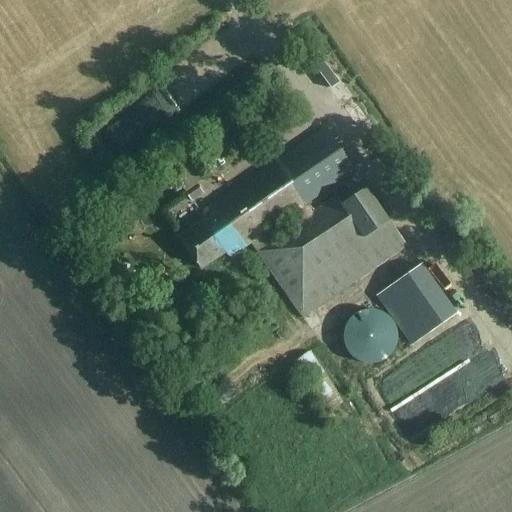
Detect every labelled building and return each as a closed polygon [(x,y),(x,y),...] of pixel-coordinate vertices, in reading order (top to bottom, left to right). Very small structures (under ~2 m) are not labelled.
[(132,113),(104,146),(122,161),(150,128),(132,113)] [(229,259),(250,244),(260,236),(284,220),(307,204),(307,205),(353,173),(323,129),(198,216),(203,221),(180,238),(201,269),(224,253),(229,259)] [(185,194),(191,202),(203,194),(197,186),(186,193),(185,194)] [(314,214),(307,205),(307,204),(284,220),(291,230),(267,246),(260,236),(250,244),(302,320),(406,249),(365,190),(341,206),(336,198),(314,214)] [(420,266),(377,297),(412,347),(455,317),(420,266)] [(346,325),(343,336),(344,346),(351,357),(361,364),(371,365),(381,363),(390,357),(395,348),(398,339),(396,330),(393,322),(390,318),(385,315),(378,312),(371,311),(362,312),(353,317),(346,325)]
